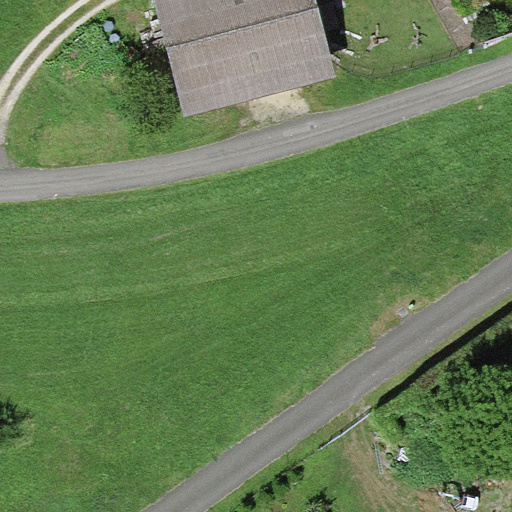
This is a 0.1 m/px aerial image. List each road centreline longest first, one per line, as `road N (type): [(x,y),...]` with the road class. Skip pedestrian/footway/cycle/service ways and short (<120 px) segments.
road 1 (residential): [(511,66),(363,117),(119,175),(0,186)]
road 2 (track): [(511,269),(169,511)]
road 3 (track): [(0,127),(29,71),(102,0)]
